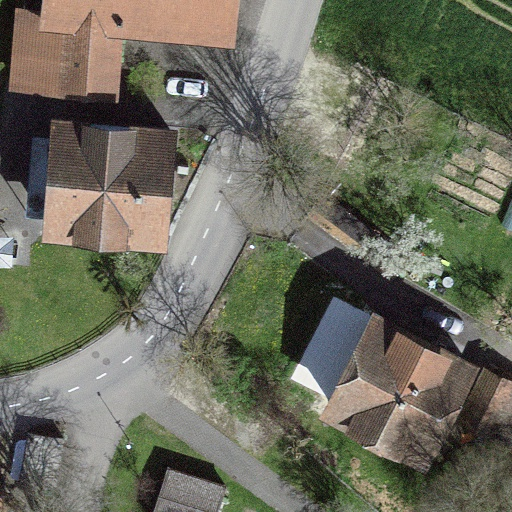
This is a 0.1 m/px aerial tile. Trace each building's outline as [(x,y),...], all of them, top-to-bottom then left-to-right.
[(49,0),(48,12),(116,20),(227,30),(230,0),(49,0)] [(110,91),(116,20),(48,12),(23,10),(16,83),(110,91)] [(171,130),(58,120),(48,224),(161,234),(171,130)] [(421,452),(467,362),(377,315),(331,405),(421,452)] [(511,385),(485,372),(462,416),(489,430),(497,416),(511,424),(511,385)] [(63,437),(28,432),(20,480),(55,484),(63,437)] [(215,511),(225,484),(167,466),(153,511),(215,511)] [(9,511),(11,497),(0,496),(0,511),(9,511)]
